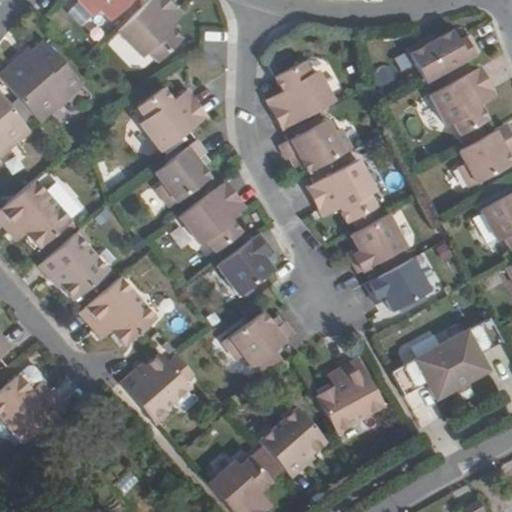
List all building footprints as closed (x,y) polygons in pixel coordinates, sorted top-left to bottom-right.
[(131,0),(77,0),(93,17),(99,11),(109,21),(131,0)] [(168,29),(171,26),(166,21),(176,11),(164,0),(149,0),(116,32),(141,58),(146,52),(156,63),(179,41),(168,29)] [(166,21),(171,26),(181,16),(176,11),(166,21)] [(426,82),(479,54),(469,36),(459,41),(453,31),(434,42),(430,44),(424,41),(408,50),(426,82)] [(44,42),(32,52),(24,59),(21,56),(0,74),(0,78),(38,123),(81,84),(44,42)] [(29,49),(21,56),(24,59),(32,52),(29,49)] [(268,107),(281,130),(332,102),(315,71),(308,75),(301,63),(274,78),(281,92),(278,94),(281,100),(268,107)] [(483,105),(487,103),(483,96),(495,89),(483,66),(432,93),(449,125),(456,121),(462,134),(464,133),(480,124),(490,118),(483,105)] [(206,118),(190,97),(179,105),(174,99),(171,102),(161,89),(135,108),(144,119),(138,124),(160,153),(206,118)] [(499,96),(495,89),(483,96),(487,103),(499,96)] [(186,91),(174,99),(179,105),(190,97),(186,91)] [(265,101),(268,107),(281,100),(278,94),(265,101)] [(0,154),(28,130),(0,98),(0,154)] [(306,173),(350,150),(339,130),(332,133),(325,121),(278,146),(286,160),(299,153),(301,158),(301,163),(306,173)] [(480,124),(464,133),(468,140),(485,131),(480,124)] [(511,137),(505,125),(459,151),(466,164),(459,167),(469,187),(511,163),(511,161),(508,154),(503,145),(511,139),(511,137)] [(511,139),(503,145),(508,154),(511,151),(511,139)] [(196,141),(153,173),(162,184),(155,189),(169,208),(209,178),(201,168),(197,167),(194,163),(205,155),(196,141)] [(299,153),(286,160),(290,169),(301,163),(301,158),(299,153)] [(197,167),(201,168),(211,162),(205,155),(194,163),(197,167)] [(356,161),(305,188),(318,212),(331,205),(335,211),(338,209),(345,222),(374,208),(367,195),(373,192),(356,161)] [(38,249),(69,221),(44,193),(33,180),(0,209),(0,222),(9,232),(17,225),(25,233),(38,249)] [(230,221),(233,219),(229,212),(240,204),(224,182),(178,217),(199,246),(205,242),(214,252),(239,234),(230,221)] [(44,193),(69,221),(81,211),(57,183),(44,193)] [(511,191),(480,209),(497,241),(504,237),(511,249),(511,248),(511,191)] [(245,210),(240,204),(229,212),(233,219),(245,210)] [(331,205),(318,212),(322,218),(335,211),(331,205)] [(359,255),(349,260),(357,274),(404,248),(387,215),(349,236),(356,249),(359,255)] [(17,225),(9,232),(16,241),(25,233),(17,225)] [(75,233),(85,245),(90,242),(79,229),(75,233)] [(52,275),(61,286),(74,301),(108,271),(85,245),(75,233),(38,265),(48,278),(52,275)] [(258,235),(215,267),(237,296),(272,271),(263,259),(259,254),(268,248),(258,235)] [(259,254),(263,259),(272,253),(268,248),(259,254)] [(346,254),(349,260),(359,255),(356,249),(346,254)] [(428,292),(410,260),(363,285),(371,299),(381,294),(384,300),(391,313),(428,292)] [(52,275),(48,278),(58,289),(61,286),(52,275)] [(103,323),(110,331),(123,347),(155,319),(119,278),(79,313),(94,331),(103,323)] [(381,294),(371,299),(374,305),(384,300),(381,294)] [(294,336),(284,323),(272,332),(269,328),(269,324),(269,323),(261,313),(222,343),(236,361),(243,357),(251,368),(294,336)] [(279,316),(269,323),(269,324),(269,328),(272,332),(284,323),(279,316)] [(481,357),(502,345),(495,331),(487,317),(389,371),(404,398),(426,386),(435,401),(453,392),(456,398),(470,391),(467,384),(489,372),(481,357)] [(103,323),(94,331),(102,340),(110,331),(103,323)] [(0,358),(11,349),(0,336),(0,358)] [(189,389),(185,384),(169,366),(159,355),(145,367),(134,377),(131,373),(119,384),(151,421),(164,411),(189,389)] [(178,357),(169,366),(185,384),(195,376),(178,357)] [(358,360),(337,371),(342,383),(333,388),(315,397),(335,434),(383,408),(358,360)] [(142,364),(131,373),(134,377),(145,367),(142,364)] [(18,375),(31,391),(40,383),(42,378),(32,368),(27,367),(18,375)] [(342,383),(337,371),(327,377),(333,388),(342,383)] [(31,391),(18,375),(0,390),(0,418),(22,444),(63,410),(47,392),(38,399),(31,391)] [(40,383),(31,391),(38,399),(47,392),(40,383)] [(295,409),(270,431),(258,441),(262,446),(284,470),(291,479),(303,468),(300,465),(311,455),(326,443),(295,409)] [(167,415),(164,411),(151,421),(155,426),(167,415)] [(254,437),(258,441),(270,431),(266,427),(254,437)] [(234,461),(207,485),(227,508),(230,511),(264,511),(265,511),(255,501),(261,495),(258,493),(284,470),(262,446),(239,467),(234,461)] [(314,458),(311,455),(300,465),(303,468),(314,458)] [(255,501),(265,511),(271,507),(261,495),(255,501)] [(483,511),(484,511),(477,500),(461,508),(462,511),(483,511)]
